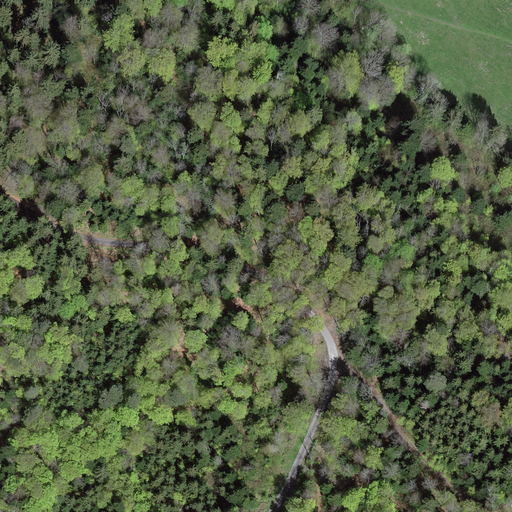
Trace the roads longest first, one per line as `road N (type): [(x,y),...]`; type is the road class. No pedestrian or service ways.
road 1 (track): [(0,198),(65,232),(174,247),(241,267),(313,317),(329,339),(333,367)]
road 2 (track): [(333,367),(374,394),(419,456),(489,511)]
road 3 (track): [(271,511),(333,367)]
